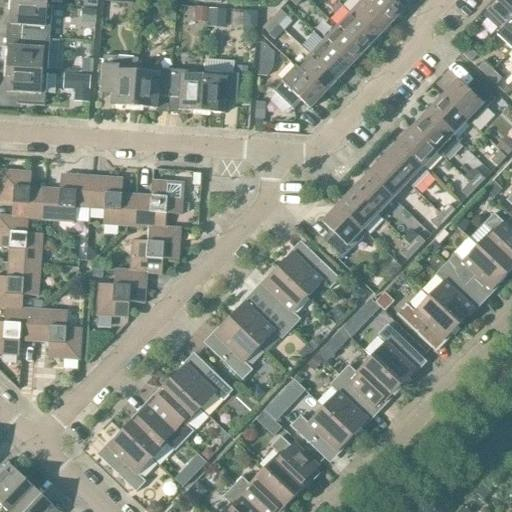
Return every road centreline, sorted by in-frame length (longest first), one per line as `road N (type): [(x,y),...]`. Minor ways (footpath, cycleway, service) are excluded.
road 1 (residential): [(37,442),(265,214),(272,153)]
road 2 (residential): [(272,153),(0,133)]
road 3 (residential): [(272,153),(316,150),(418,46),(438,0)]
road 4 (residential): [(368,470),(511,317)]
